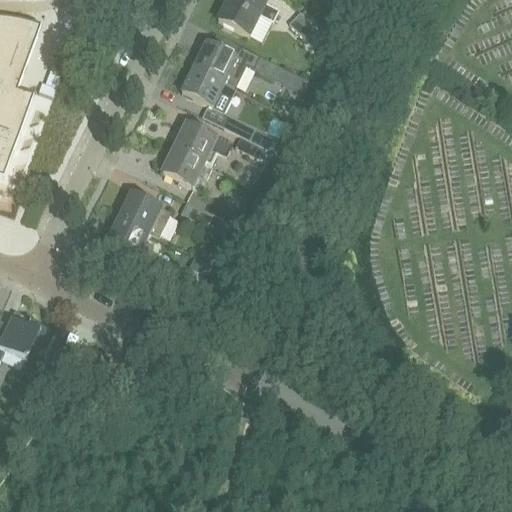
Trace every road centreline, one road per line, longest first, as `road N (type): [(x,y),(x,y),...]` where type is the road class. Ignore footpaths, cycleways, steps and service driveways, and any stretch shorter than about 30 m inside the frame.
road 1 (residential): [(258,394),(404,0)]
road 2 (unclassified): [(26,286),(168,0)]
road 3 (residential): [(511,509),(258,394)]
road 4 (residential): [(258,394),(26,286)]
